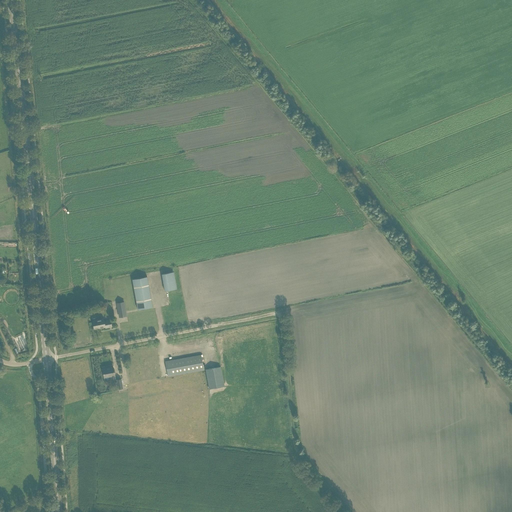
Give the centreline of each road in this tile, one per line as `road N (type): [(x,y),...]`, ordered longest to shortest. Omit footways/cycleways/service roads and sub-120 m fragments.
road 1 (primary): [(46,359),(11,0)]
road 2 (unclassified): [(46,359),(217,324)]
road 3 (primary): [(58,511),(46,359)]
